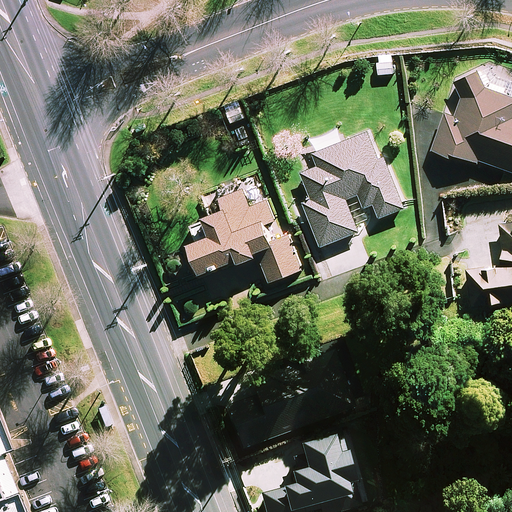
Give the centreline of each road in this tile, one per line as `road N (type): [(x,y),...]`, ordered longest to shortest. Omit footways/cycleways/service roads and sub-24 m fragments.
road 1 (tertiary): [(198,511),(43,110)]
road 2 (residential): [(331,0),(43,110)]
